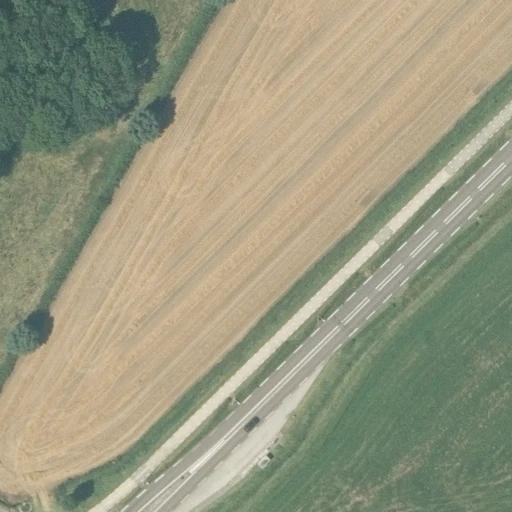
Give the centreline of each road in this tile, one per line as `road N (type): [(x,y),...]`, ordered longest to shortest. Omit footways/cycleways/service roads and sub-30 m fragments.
road 1 (primary): [(212,450),(511,157)]
road 2 (track): [(511,216),(400,324),(301,455),(245,511)]
